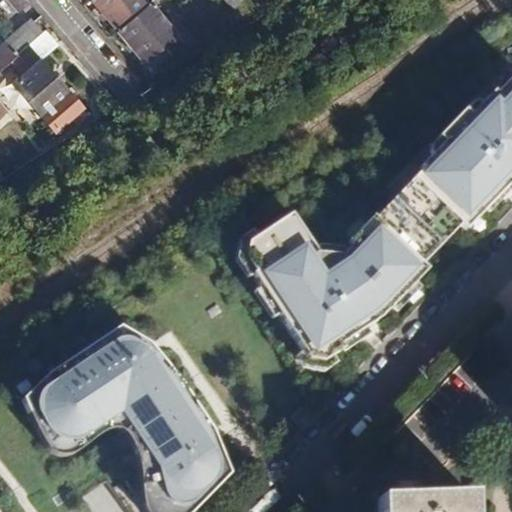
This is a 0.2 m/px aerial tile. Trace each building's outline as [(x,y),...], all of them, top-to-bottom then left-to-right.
[(0,0),(0,9),(6,17),(26,1),(25,0),(0,0)] [(149,5),(144,0),(90,0),(89,1),(116,33),(149,5)] [(181,44),(149,5),(116,33),(151,75),(171,58),(169,55),(181,44)] [(0,66),(9,59),(24,45),(46,26),(38,16),(30,21),(28,18),(17,27),(16,23),(8,29),(12,32),(0,42),(0,66)] [(64,94),(24,45),(9,59),(22,75),(13,82),(40,114),(64,94)] [(511,78),(494,97),(493,96),(421,170),(422,172),(375,221),(373,219),(350,244),(354,247),(342,259),(313,267),(286,227),(243,255),(241,267),(252,283),(250,284),(307,369),(320,370),(339,355),(336,351),(379,321),(426,272),(465,232),(484,211),(483,209),(511,179),(511,78)] [(49,387),(25,417),(63,466),(115,434),(133,451),(150,511),(196,511),(228,476),(119,340),(49,387)] [(414,511),(470,511),(470,495),(414,497),(414,511)]
